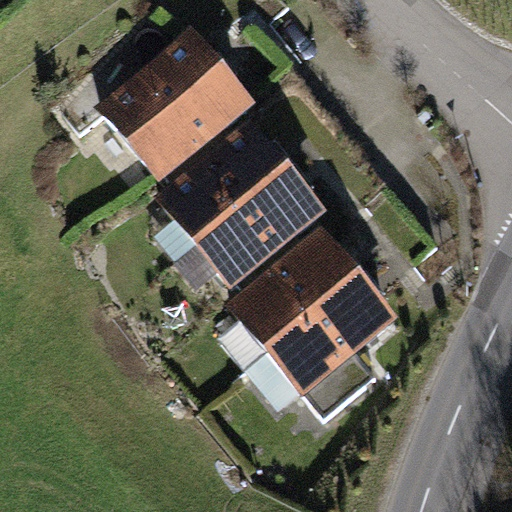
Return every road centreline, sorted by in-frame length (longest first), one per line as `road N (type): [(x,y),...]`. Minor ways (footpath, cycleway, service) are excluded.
road 1 (tertiary): [(419,511),(511,294)]
road 2 (residential): [(377,0),(511,122)]
